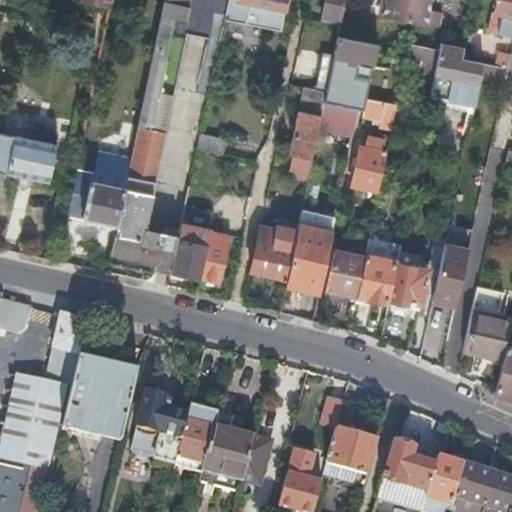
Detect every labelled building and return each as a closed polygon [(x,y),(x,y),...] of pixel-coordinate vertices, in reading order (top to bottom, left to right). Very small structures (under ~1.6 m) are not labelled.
[(116,226),(109,261),(151,271),(153,266),(168,270),(176,235),(176,233),(143,226),(186,30),(219,37),(227,0),(164,0),(133,148),(132,149),(131,156),(124,187),(116,226)] [(319,15),(339,19),(343,0),(316,0),(322,2),(319,15)] [(378,0),(376,8),(433,20),(436,5),(424,3),(424,0),(378,0)] [(490,8),(486,28),(511,33),(511,0),(493,0),(492,9),(490,8)] [(331,57),(335,32),(303,26),(299,51),(331,57)] [(336,35),(332,55),(346,58),(346,61),(351,62),(348,73),(364,76),(366,65),(371,66),(372,63),(376,43),(336,35)] [(437,47),(427,99),(471,108),(472,104),(478,75),(481,61),(458,56),(460,46),(438,42),(437,47)] [(394,54),(391,67),(401,69),(404,56),(394,54)] [(481,61),(478,75),(503,80),(506,67),(506,66),(501,65),(496,64),(481,61)] [(304,85),(299,109),(312,112),(315,98),(306,95),(308,86),(304,85)] [(291,154),(310,158),(323,99),(325,90),(308,86),(306,95),(315,98),(312,112),(299,109),(289,154),(291,154)] [(323,99),(339,103),(341,93),(325,89),(325,90),(323,99)] [(389,126),(395,101),(366,95),(362,114),(379,118),(377,124),(389,126)] [(35,130),(32,140),(55,144),(57,135),(35,130)] [(32,140),(0,132),(0,170),(48,181),(55,144),(32,140)] [(196,146),(221,152),(224,139),(198,134),(196,146)] [(351,184),(377,189),(384,151),(378,150),(379,145),(367,142),(365,147),(359,146),(351,184)] [(66,215),(116,226),(124,187),(131,156),(98,149),(93,170),(76,166),(66,215)] [(287,175),(306,179),(310,158),(291,154),(287,175)] [(257,160),(244,157),(238,182),(251,185),(257,160)] [(183,203),(180,217),(185,218),(184,223),(191,225),(209,229),(213,209),(183,203)] [(168,270),(199,277),(209,229),(191,225),(184,223),(185,218),(180,217),(176,233),(176,235),(168,270)] [(249,269),(286,277),(294,236),(296,228),(297,225),(297,224),(278,220),(277,225),(276,224),(276,228),(259,224),(249,269)] [(294,236),(286,277),(285,282),(318,290),(330,232),(297,225),(296,228),(294,236)] [(218,281),(228,233),(216,230),(209,229),(199,277),(218,281)] [(445,231),(443,242),(467,247),(469,236),(445,231)] [(442,245),(431,299),(454,304),(466,249),(467,247),(443,242),(442,245)] [(334,248),(325,288),(355,294),(364,254),(334,248)] [(364,254),(355,294),(366,296),(366,298),(384,301),(392,258),(364,252),(364,254)] [(398,255),(396,262),(426,268),(427,261),(398,255)] [(418,308),(426,268),(396,262),(388,302),(390,305),(392,307),(400,309),(402,307),(403,305),(418,308)] [(1,292),(0,291),(0,314),(27,322),(31,305),(1,297),(1,292)] [(461,350),(502,359),(506,344),(508,334),(511,319),(511,317),(470,308),(461,350)] [(85,319),(59,313),(50,346),(51,347),(44,377),(70,383),(76,358),(77,352),(85,319)] [(511,345),(506,344),(502,359),(494,391),(511,398),(511,345)] [(94,362),(134,372),(135,366),(77,352),(76,358),(90,361),(94,362)] [(70,383),(59,432),(69,435),(70,428),(117,439),(134,372),(94,362),(90,361),(76,358),(70,383)] [(36,511),(66,386),(14,373),(0,434),(0,458),(29,465),(17,511),(36,511)] [(173,463),(175,456),(186,412),(167,408),(169,402),(162,400),(163,395),(143,390),(134,424),(135,424),(134,429),(159,435),(153,458),(173,463)] [(200,471),(212,424),(216,410),(206,408),(210,395),(191,391),(186,412),(175,456),(191,460),(189,468),(200,471)] [(334,424),(341,400),(328,396),(321,421),(334,424)] [(198,480),(237,491),(240,479),(252,435),(212,424),(200,471),(198,480)] [(366,472),(376,438),(334,426),(324,460),(366,472)] [(270,440),(252,435),(240,479),(258,484),(270,440)] [(422,495),(431,463),(407,456),(410,446),(390,440),(373,497),(417,510),(422,495)] [(452,495),(461,462),(434,453),(431,463),(422,495),(449,503),(452,495)] [(172,464),(189,468),(191,460),(175,456),(173,463),(172,464)] [(476,502),(486,469),(461,462),(452,495),(476,502)] [(511,502),(511,499),(511,476),(486,469),(476,502),(508,511),(511,502)] [(277,505),(302,511),(309,511),(312,504),(319,480),(285,471),(277,505)]
